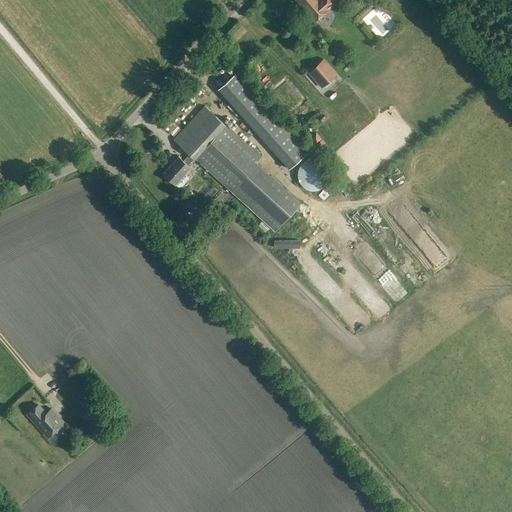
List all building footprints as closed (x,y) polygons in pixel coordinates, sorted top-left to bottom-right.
[(318,0),(296,0),(324,31),(336,20),(318,0)] [(287,19),(291,23),(297,17),(293,13),(287,19)] [(308,72),(321,88),(336,75),(323,59),(308,72)] [(289,168),(308,152),(237,72),(218,89),(289,168)] [(256,163),(261,157),(205,106),(173,140),(189,154),(183,161),(178,157),(163,174),(175,185),(191,168),(188,165),(194,158),(194,159),(195,158),(275,231),(300,203),(256,163)] [(309,138),(315,145),(322,139),(323,138),(317,131),(309,138)] [(312,191),(313,191),(316,190),(318,190),(321,189),(323,188),(325,186),(326,184),(328,182),(328,181),(329,178),(329,176),(329,173),(329,171),(328,169),(328,167),(326,165),(325,163),(323,161),(321,160),(318,159),(316,158),(314,158),(312,158),(311,158),(309,159),(307,160),(304,161),(302,162),(301,164),(299,166),(299,167),(298,170),(297,172),(297,175),(297,176),(297,178),(298,179),(298,181),(299,182),(300,184),(302,186),(303,187),(304,188),(306,189),(307,189),(309,190),(310,190),(312,191)] [(403,179),(408,175),(404,170),(392,181),(398,189),(406,182),(403,179)] [(404,212),(413,205),(404,193),(395,201),(404,212)] [(439,230),(434,233),(417,205),(408,211),(440,263),(455,255),(439,230)] [(395,246),(407,259),(418,250),(405,236),(395,246)] [(420,256),(409,266),(425,283),(436,273),(420,256)] [(353,307),(363,297),(322,257),(313,267),(353,307)] [(369,307),(359,316),(366,325),(377,316),(369,307)] [(66,385),(69,389),(66,391),(81,407),(92,397),(74,377),(66,385)] [(55,430),(58,433),(66,426),(51,409),(46,413),(38,405),(27,414),(48,437),(55,430)] [(84,422),(79,426),(85,434),(90,430),(84,422)]
